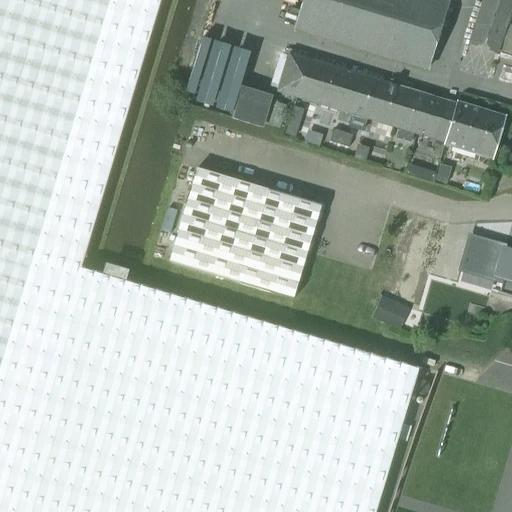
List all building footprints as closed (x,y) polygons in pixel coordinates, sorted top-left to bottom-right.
[(0,0),(0,511),(374,511),(415,378),(418,370),(79,269),(159,0),(0,0)] [(425,71),(446,3),(436,0),(304,0),(295,32),(425,71)] [(498,55),(499,50),(511,54),(511,25),(507,24),(511,6),(511,0),(483,0),(470,46),(498,55)] [(489,161),(503,118),(457,103),(456,106),(288,53),(276,90),(445,144),(444,147),(489,161)] [(169,263),(292,299),(319,207),(196,171),(169,263)] [(470,238),(460,270),(495,280),(497,275),(504,277),(499,293),(511,296),(511,247),(510,254),(503,252),(504,248),(470,238)]
